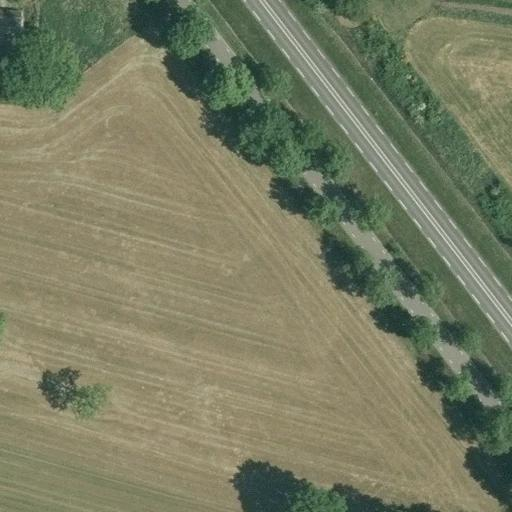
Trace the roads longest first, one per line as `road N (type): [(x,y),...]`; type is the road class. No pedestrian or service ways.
road 1 (unclassified): [(511,433),(176,0)]
road 2 (secondary): [(511,326),(259,0)]
